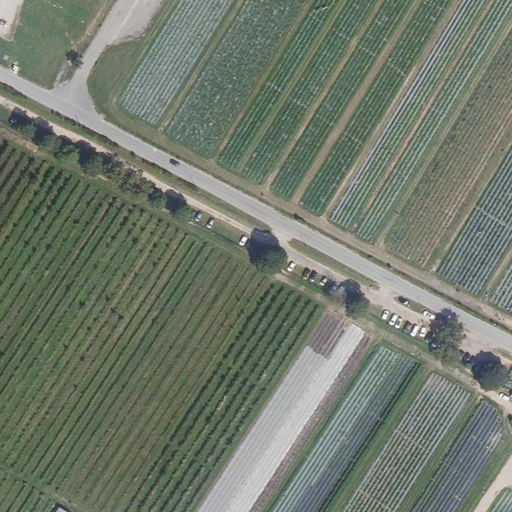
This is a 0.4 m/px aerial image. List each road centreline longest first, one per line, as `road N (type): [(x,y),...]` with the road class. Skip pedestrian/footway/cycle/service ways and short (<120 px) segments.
road 1 (track): [(511,405),(0,131)]
road 2 (unclassified): [(0,73),(511,346)]
road 3 (track): [(511,319),(112,114)]
road 4 (track): [(373,248),(511,20)]
road 5 (track): [(457,0),(322,222)]
road 6 (track): [(263,192),(382,0)]
road 7 (track): [(312,0),(211,165)]
road 8 (track): [(155,137),(239,0)]
road 9 (track): [(511,142),(431,278)]
